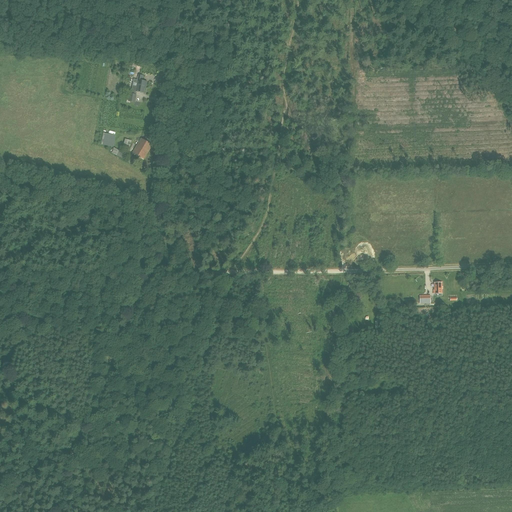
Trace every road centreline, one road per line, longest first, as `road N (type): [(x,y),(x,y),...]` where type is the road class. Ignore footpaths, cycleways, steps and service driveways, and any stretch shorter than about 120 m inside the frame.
road 1 (unclassified): [(152,271),(155,134),(174,0)]
road 2 (track): [(55,511),(152,271)]
road 3 (unclassified): [(344,271),(511,267)]
